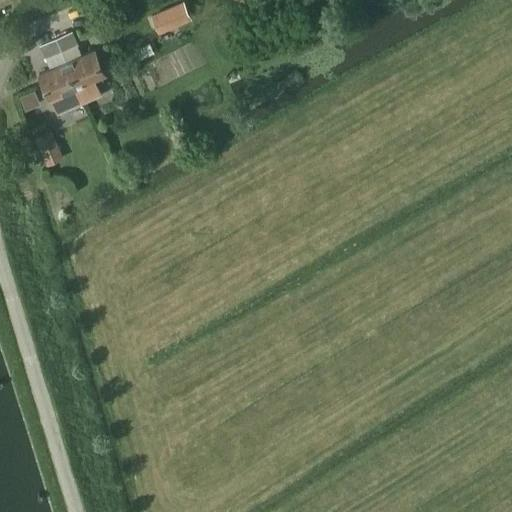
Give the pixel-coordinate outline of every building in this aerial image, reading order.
[(183,0),(151,14),(159,33),(192,19),(183,0)] [(96,48),(82,54),(77,43),(62,49),(85,100),(102,93),(95,78),(107,73),(96,48)] [(134,50),(139,60),(155,53),(151,43),(145,45),(134,50)] [(50,98),(51,97),(57,113),(85,100),(62,49),(46,56),(50,68),(39,73),(50,98)] [(64,157),(52,129),(35,136),(47,164),(64,157)]
